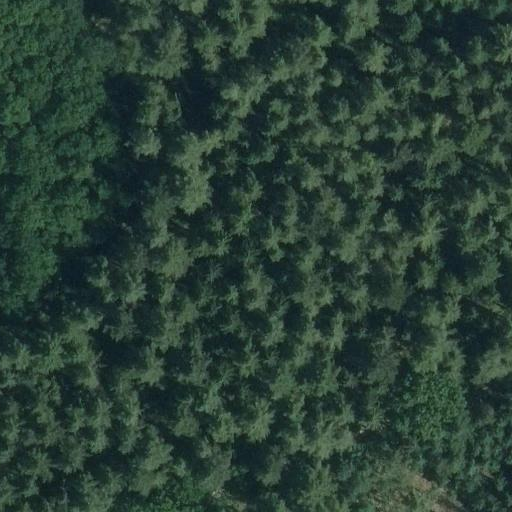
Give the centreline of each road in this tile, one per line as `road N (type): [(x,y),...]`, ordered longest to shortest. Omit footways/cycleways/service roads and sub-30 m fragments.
road 1 (track): [(327,444),(511,367)]
road 2 (track): [(159,511),(327,444)]
